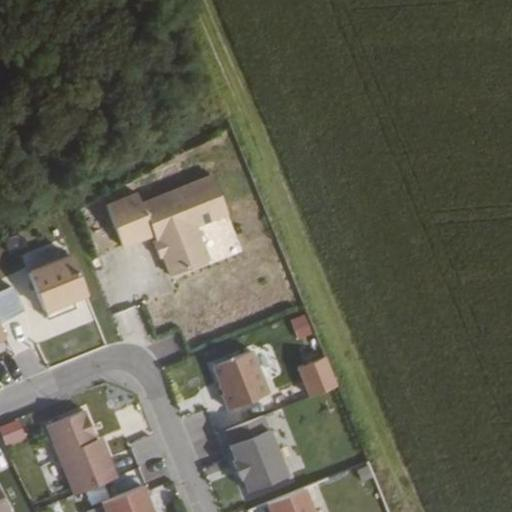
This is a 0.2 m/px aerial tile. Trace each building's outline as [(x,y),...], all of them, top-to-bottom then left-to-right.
[(170,277),(243,252),(217,174),(143,200),(141,192),(108,203),(124,249),(156,237),(170,277)] [(34,270),(53,313),(95,296),(76,252),(34,270)] [(123,345),(148,340),(140,305),(116,311),(123,345)] [(308,315),(292,318),(297,339),(312,336),(308,315)] [(210,365),(227,409),(269,392),(252,349),(210,365)] [(45,426),(74,492),(117,473),(100,435),(97,436),(86,408),(45,426)] [(251,495),(294,477),(268,414),(226,431),(251,495)] [(0,511),(14,511),(0,477),(0,511)] [(101,500),(105,511),(154,511),(144,483),(101,500)] [(273,511),(320,511),(310,485),(269,503),(273,511)]
